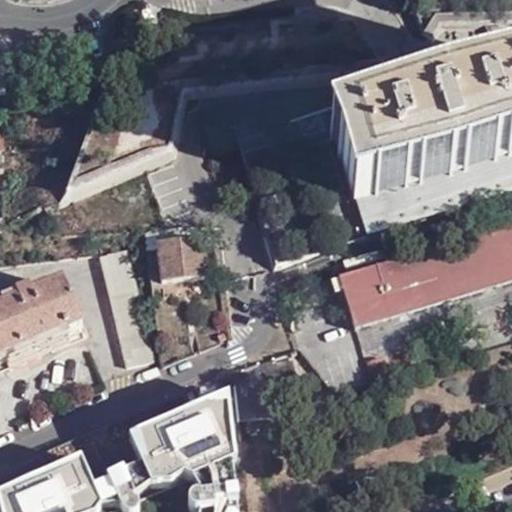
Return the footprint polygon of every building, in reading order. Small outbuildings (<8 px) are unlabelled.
[(336,137),(329,139),(337,163),(340,163),(354,202),(374,196),(376,200),(438,183),(511,158),(511,75),(462,90),(461,85),(394,106),(396,111),(334,130),(336,137)] [(511,219),(338,273),(339,277),(331,279),(345,323),(352,321),(354,327),(511,277),(511,219)] [(145,232),(147,253),(160,252),(164,287),(208,282),(205,248),(218,246),(217,229),(145,232)] [(128,251),(101,257),(127,370),(155,363),(128,251)] [(0,375),(10,371),(85,338),(63,289),(47,295),(44,290),(28,297),(27,294),(14,300),(15,303),(1,309),(3,315),(0,315),(0,375)] [(235,387),(233,374),(0,474),(0,511),(167,511),(160,496),(244,461),(239,425),(235,387)] [(297,380),(235,387),(239,425),(301,418),(297,380)] [(249,511),(244,461),(160,496),(167,511),(249,511)]
